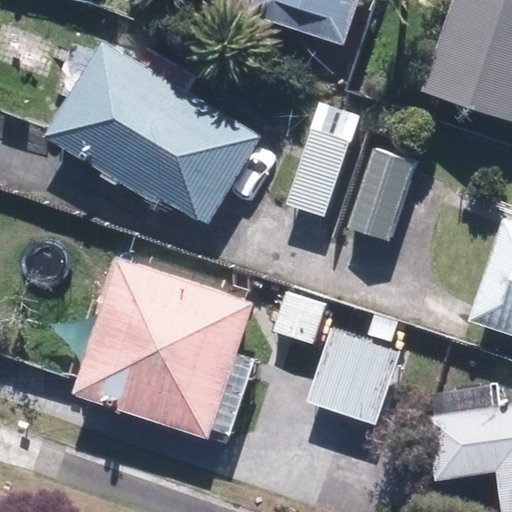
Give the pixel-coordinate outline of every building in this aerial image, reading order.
[(369,0),(263,0),(260,9),(355,42),(369,0)] [(511,113),(511,0),(463,0),(434,87),(511,113)] [(269,133),(111,38),(58,126),(215,221),(269,133)] [(358,130),(325,119),(299,199),(331,210),(358,130)] [(421,159),(383,147),(358,226),(397,238),(421,159)] [(511,218),(478,315),(511,326),(511,218)] [(217,436),(264,298),(128,251),(80,389),(217,436)] [(328,296),(287,287),(277,331),(318,340),(328,296)] [(407,351),(340,329),(318,397),(385,419),(407,351)] [(446,473),(506,464),(511,501),(511,403),(437,415),(446,473)]
